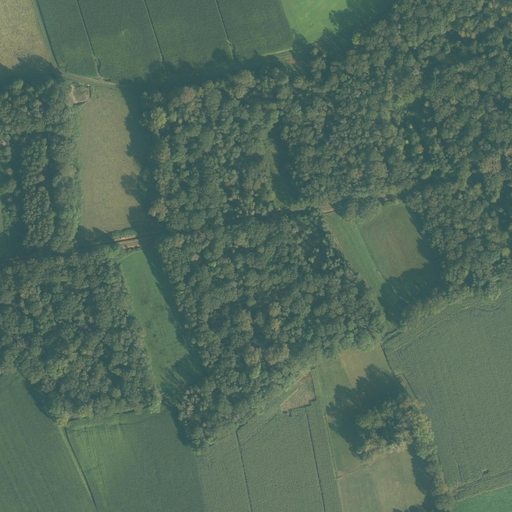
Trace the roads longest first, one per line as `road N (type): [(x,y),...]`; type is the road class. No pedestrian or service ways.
road 1 (track): [(511,170),(164,236)]
road 2 (track): [(164,236),(0,267)]
